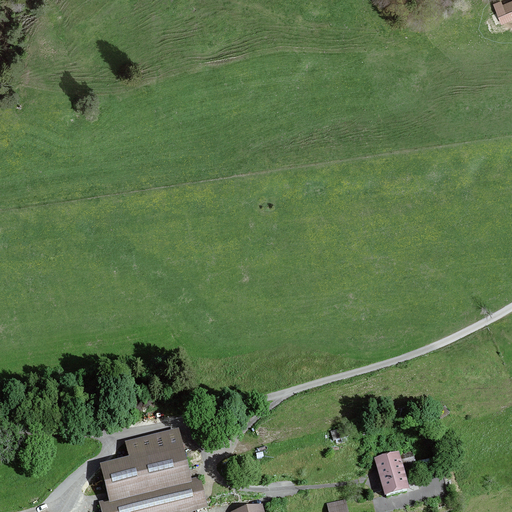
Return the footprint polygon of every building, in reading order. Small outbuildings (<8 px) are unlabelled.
[(494,5),(502,23),(511,18),(511,2),(501,7),(500,3),(494,5)] [(332,442),(347,438),(344,429),(330,433),(332,442)] [(109,502),(100,505),(101,511),(192,511),(204,509),(197,481),(188,483),(175,432),(125,444),(130,463),(101,470),(109,502)] [(411,453),(376,462),(385,498),(405,493),(400,473),(415,469),(411,453)] [(420,470),(427,468),(426,461),(418,463),(420,470)]
